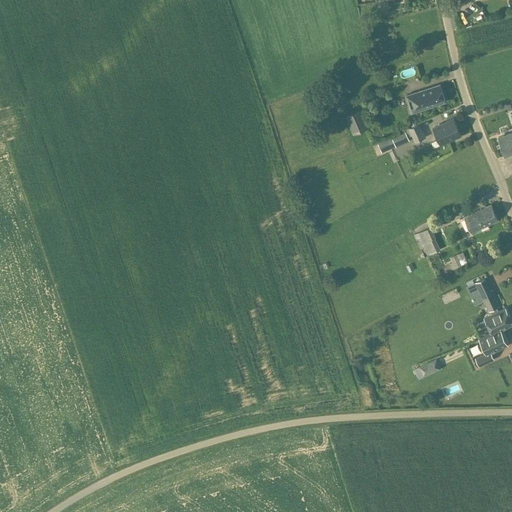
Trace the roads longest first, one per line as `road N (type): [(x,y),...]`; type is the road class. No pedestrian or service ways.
road 1 (unclassified): [(53,511),(151,462),(258,430),(359,416),(511,412)]
road 2 (unclassified): [(511,212),(461,85),(441,0)]
